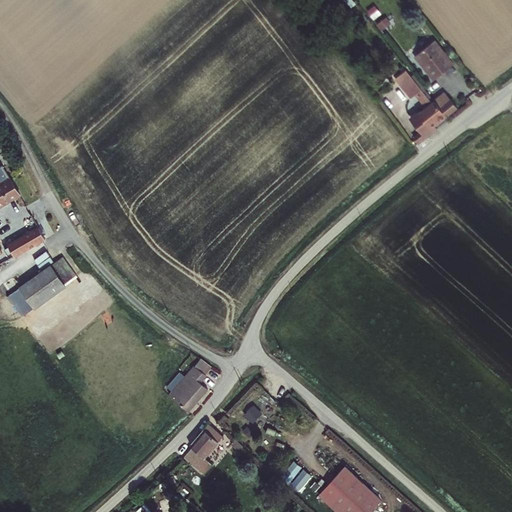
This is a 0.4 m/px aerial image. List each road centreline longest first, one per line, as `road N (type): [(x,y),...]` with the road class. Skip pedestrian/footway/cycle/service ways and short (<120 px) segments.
road 1 (unclassified): [(511,86),(288,274),(222,389),(99,511)]
road 2 (track): [(0,106),(92,258),(169,328),(235,367)]
